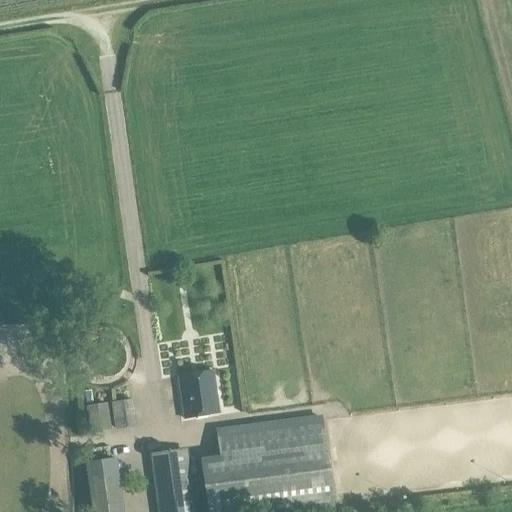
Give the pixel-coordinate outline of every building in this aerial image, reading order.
[(129,382),(127,346),(107,347),(110,383),(129,382)] [(219,413),(212,372),(177,378),(184,419),(219,413)] [(132,402),(126,403),(111,405),(115,429),(136,425),(132,402)] [(92,435),(113,430),(108,404),(87,407),(92,435)] [(307,511),(333,509),(321,416),(216,430),(219,459),(201,461),(207,511),(307,511)] [(187,449),(150,454),(157,507),(194,502),(187,449)] [(84,452),(84,462),(111,461),(111,451),(84,452)] [(87,474),(88,511),(111,511),(110,473),(87,474)]
